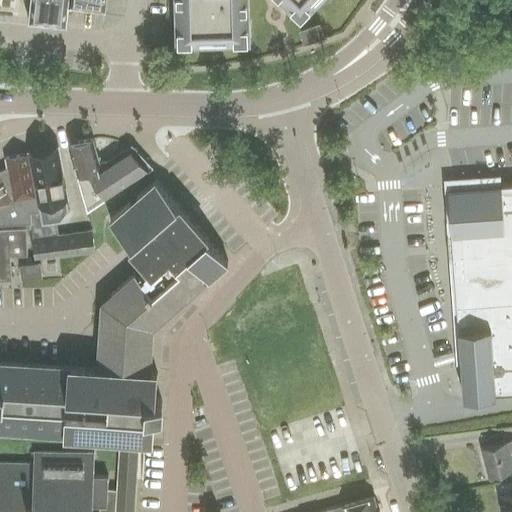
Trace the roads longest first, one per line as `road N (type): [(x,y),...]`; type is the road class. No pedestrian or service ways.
road 1 (residential): [(411,511),(318,227)]
road 2 (residential): [(318,227),(263,250),(162,144)]
road 3 (residential): [(0,31),(118,46),(120,103)]
road 4 (tertiary): [(276,101),(335,76),(411,0)]
road 5 (tertiary): [(120,103),(228,108),(276,101)]
road 6 (residential): [(318,227),(276,101)]
road 7 (tertiary): [(0,102),(120,103)]
